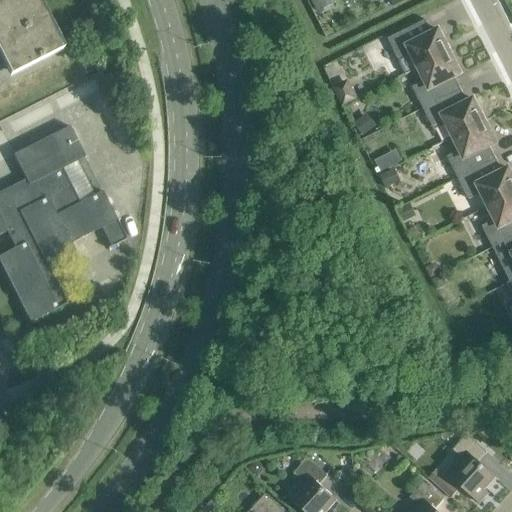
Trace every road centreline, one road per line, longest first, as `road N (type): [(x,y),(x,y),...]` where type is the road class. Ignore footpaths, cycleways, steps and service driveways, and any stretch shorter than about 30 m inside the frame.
road 1 (secondary): [(159,0),(178,52),(188,119),(189,208),(163,325),(124,410),(45,511)]
road 2 (secondary): [(108,511),(150,461),(226,298),(243,218),(243,67),(226,0)]
